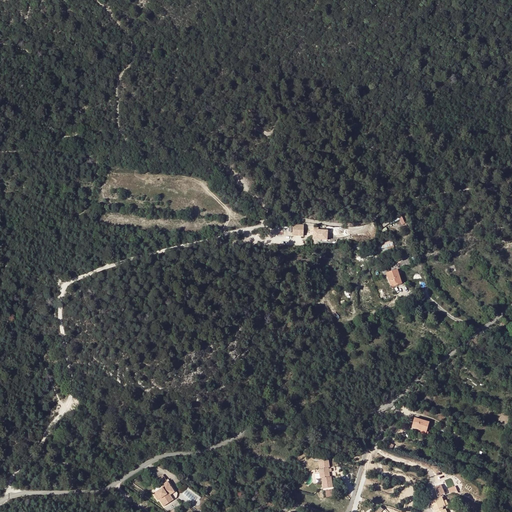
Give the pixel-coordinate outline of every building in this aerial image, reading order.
[(293,236),(304,236),(304,225),(294,224),(293,236)] [(314,227),(313,240),(329,241),(330,230),(319,230),(319,227),(314,227)] [(393,239),(377,242),(378,250),(395,247),(393,239)] [(385,280),(388,291),(399,288),(397,278),(385,280)] [(419,430),(418,434),(426,436),(429,423),(414,419),(412,428),(419,430)] [(325,454),(315,456),(317,463),(315,464),(321,484),(331,482),(328,471),(326,462),(327,461),(325,454)] [(163,483),(168,480),(163,474),(159,477),(163,483)] [(158,493),(155,496),(159,500),(161,499),(166,505),(173,499),(168,491),(173,488),(168,480),(162,484),(163,486),(157,491),(158,493)] [(434,489),(438,499),(430,503),(434,511),(435,511),(446,511),(445,510),(443,511),(442,508),(445,507),(442,498),(441,498),(441,497),(445,495),(441,486),(434,489)]
